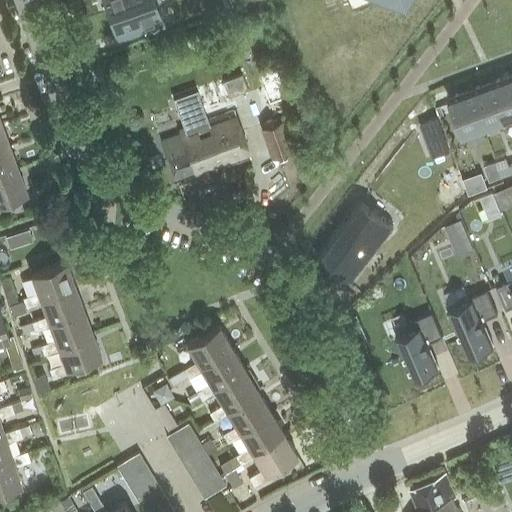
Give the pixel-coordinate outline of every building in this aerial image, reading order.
[(102,0),(107,12),(140,0),(102,0)] [(155,0),(140,0),(107,12),(115,36),(116,39),(144,29),(145,32),(165,26),(155,0)] [(231,11),(227,0),(218,0),(215,1),(219,15),(231,11)] [(228,96),(247,90),(242,74),(223,81),(228,96)] [(491,82),(504,120),(511,117),(511,76),(511,75),(491,82)] [(470,90),(484,127),(504,120),(491,82),(470,90)] [(449,98),(462,135),(484,127),(470,90),(449,98)] [(196,91),(173,99),(184,131),(180,133),(181,134),(161,141),(177,185),(251,159),(234,111),(206,121),(196,91)] [(290,118),(261,128),(271,158),(301,148),(290,118)] [(426,146),(443,139),(435,119),(418,125),(426,146)] [(0,175),(15,169),(7,146),(0,148),(0,175)] [(485,167),(491,182),(502,177),(497,162),(485,167)] [(0,201),(24,193),(15,169),(0,175),(0,201)] [(511,200),(506,187),(493,192),(498,202),(500,208),(511,203),(511,200)] [(493,191),(480,196),(485,207),(498,202),(493,192),(493,191)] [(360,200),(317,257),(350,282),(393,226),(360,200)] [(449,236),(465,229),(460,218),(445,225),(449,236)] [(38,298),(73,285),(64,261),(29,274),(36,293),(21,299),(25,308),(39,302),(38,298)] [(511,279),(496,286),(506,309),(511,306),(511,279)] [(81,309),(73,285),(38,298),(39,302),(45,317),(31,322),(34,330),(34,332),(48,327),(47,322),(81,309)] [(446,307),(466,355),(492,344),(480,316),(495,310),(486,289),(446,307)] [(47,322),(48,327),(54,341),(39,346),(42,355),(43,356),(57,350),(55,346),(90,333),(81,309),(47,322)] [(410,330),(394,337),(413,379),(437,369),(426,344),(443,337),(432,312),(406,323),(410,330)] [(347,336),(362,330),(356,316),(341,322),(347,336)] [(0,341),(1,341),(6,356),(15,353),(10,336),(6,337),(0,317),(0,341)] [(31,322),(21,326),(24,334),(34,330),(31,322)] [(197,365),(229,345),(215,323),(183,343),(195,362),(182,369),(187,377),(200,369),(197,365)] [(84,362),(99,356),(90,333),(55,346),(57,350),(62,364),(48,370),(51,378),(68,372),(67,369),(72,367),(84,362)] [(383,339),(373,344),(390,378),(400,373),(383,339)] [(242,367),(229,345),(197,365),(200,369),(208,383),(195,390),(200,398),(212,391),(213,391),(210,386),(242,367)] [(39,346),(31,349),(35,358),(42,355),(39,346)] [(84,362),(72,367),(76,376),(87,372),(84,362)] [(223,408),(255,389),(253,386),(254,386),(255,383),(251,376),(248,375),(247,375),(242,367),(210,386),(213,391),(212,391),(221,404),(208,412),(213,420),(226,412),(223,408)] [(43,374),(33,378),(38,392),(49,388),(43,374)] [(163,375),(147,385),(159,403),(175,393),(163,375)] [(28,386),(17,389),(21,400),(32,397),(28,386)] [(226,442),(239,434),(236,430),(268,411),(255,389),(223,408),(226,412),(233,425),(220,433),(226,442)] [(190,404),(199,399),(194,391),(186,396),(190,404)] [(8,403),(12,413),(22,409),(18,400),(8,403)] [(164,402),(154,408),(161,418),(170,412),(164,402)] [(8,403),(0,405),(0,438),(3,437),(1,432),(0,428),(0,417),(11,413),(8,403)] [(250,452),(282,433),(268,411),(236,430),(239,434),(247,447),(234,455),(239,464),(252,456),(250,452)] [(166,436),(172,447),(194,433),(188,422),(166,436)] [(28,425),(17,428),(19,436),(30,433),(28,425)] [(3,437),(0,438),(0,464),(11,461),(9,457),(5,442),(19,437),(16,427),(1,432),(3,437)] [(172,447),(178,457),(201,443),(194,433),(172,447)] [(250,452),(252,456),(260,469),(247,477),(252,485),(268,476),(265,471),(294,454),(282,433),(250,452)] [(178,457),(185,467),(207,453),(201,443),(178,457)] [(24,452),(9,457),(11,461),(0,464),(0,492),(19,486),(12,465),(27,461),(24,452)] [(138,452),(116,465),(122,476),(145,462),(138,452)] [(185,467),(191,477),(214,463),(207,453),(185,467)] [(122,476),(129,486),(151,473),(145,462),(122,476)] [(191,477),(197,488),(220,474),(214,463),(191,477)] [(129,486),(135,497),(157,483),(151,473),(129,486)] [(460,511),(458,507),(455,508),(451,499),(455,497),(445,473),(410,488),(420,511),(416,511),(460,511)] [(197,488),(204,498),(226,484),(220,474),(197,488)] [(135,497),(141,507),(163,494),(157,483),(135,497)] [(487,494),(483,484),(461,493),(465,503),(487,494)] [(141,507),(144,511),(156,511),(170,504),(163,494),(141,507)] [(67,496),(59,501),(64,509),(72,504),(67,496)] [(129,511),(123,501),(106,511),(98,499),(90,505),(93,511),(129,511)]
